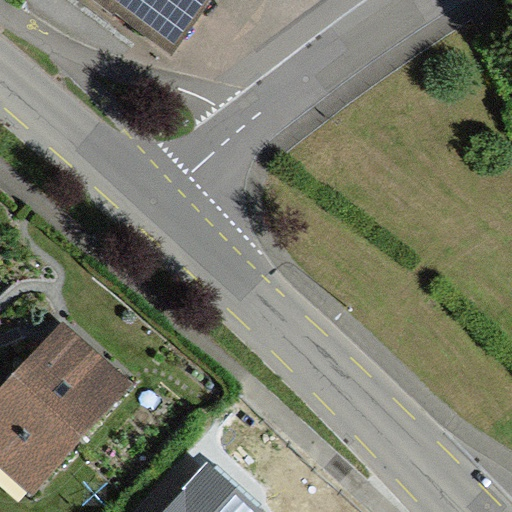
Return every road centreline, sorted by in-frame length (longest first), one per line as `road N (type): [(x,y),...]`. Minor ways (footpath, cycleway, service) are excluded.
road 1 (tertiary): [(468,511),(154,204)]
road 2 (residential): [(417,0),(242,125),(154,204)]
road 3 (tertiary): [(154,204),(0,69)]
